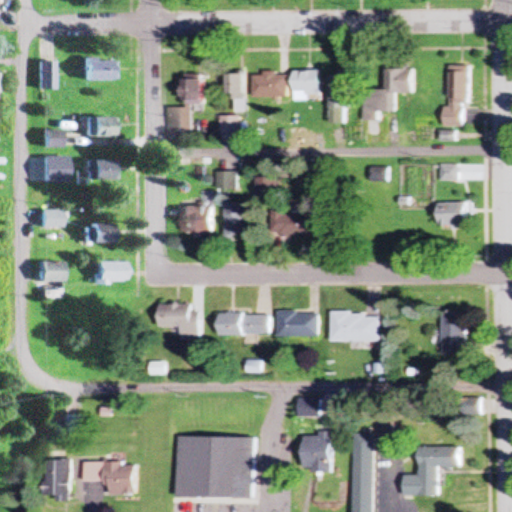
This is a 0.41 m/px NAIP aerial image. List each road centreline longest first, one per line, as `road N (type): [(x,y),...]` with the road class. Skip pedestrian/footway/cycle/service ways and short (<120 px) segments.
road 1 (residential): [(507,386),(74,388),(26,372),(13,347),(21,0)]
road 2 (residential): [(507,511),(503,0)]
road 3 (residential): [(511,22),(22,25)]
road 4 (residential): [(507,275),(152,275)]
road 5 (residential): [(152,275),(152,23)]
